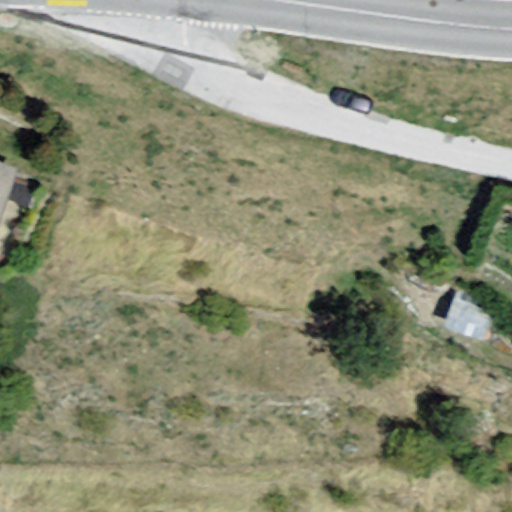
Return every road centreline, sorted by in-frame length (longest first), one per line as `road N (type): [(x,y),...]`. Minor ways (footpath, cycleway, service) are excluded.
road 1 (unclassified): [(511,164),(221,83),(185,60),(181,0)]
road 2 (tertiary): [(293,0),(511,26)]
